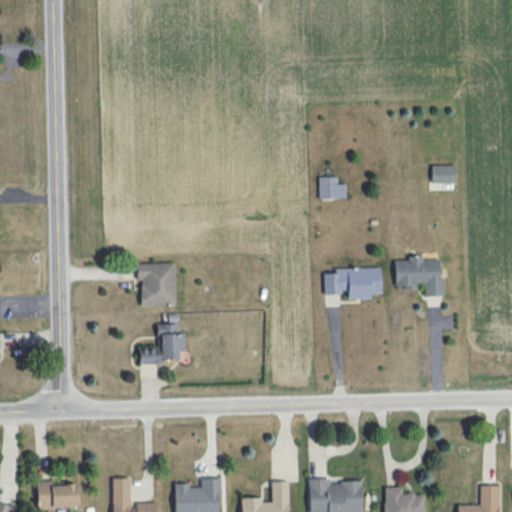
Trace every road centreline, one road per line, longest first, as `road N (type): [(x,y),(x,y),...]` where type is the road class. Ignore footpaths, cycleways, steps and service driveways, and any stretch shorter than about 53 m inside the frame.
road 1 (residential): [(0,414),(511,404)]
road 2 (residential): [(52,0),(63,414)]
